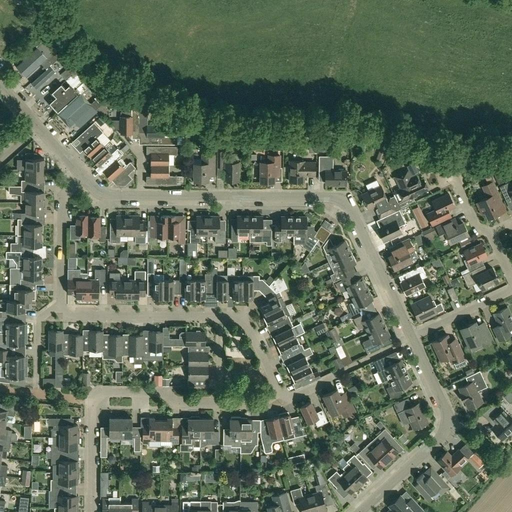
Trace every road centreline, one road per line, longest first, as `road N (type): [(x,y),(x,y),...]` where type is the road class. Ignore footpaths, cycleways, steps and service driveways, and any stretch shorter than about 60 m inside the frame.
road 1 (residential): [(410,339),(345,205),(140,196)]
road 2 (residential): [(93,511),(93,401),(102,392),(219,402)]
road 3 (residential): [(364,511),(446,429),(444,406),(410,339)]
road 4 (residential): [(218,318),(61,315)]
road 5 (residential): [(61,315),(62,196),(81,178)]
